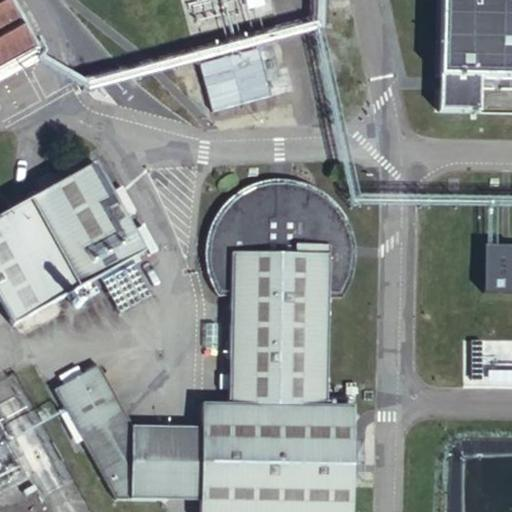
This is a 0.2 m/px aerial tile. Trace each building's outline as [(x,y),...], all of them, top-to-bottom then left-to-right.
[(3,0),(0,0),(0,80),(29,65),(22,52),(30,48),(3,0)] [(511,0),(441,0),(438,80),(480,81),(481,46),(511,47),(511,0)] [(96,160),(0,212),(0,297),(13,322),(145,249),(96,160)] [(327,405),(330,296),(341,297),(351,278),(355,261),(354,246),(351,230),(343,212),(321,189),(304,181),(278,176),(255,182),(233,196),(218,212),(208,237),(212,253),(207,255),(207,257),(211,273),(221,296),(231,296),(230,404),(203,404),(203,427),(175,427),(133,428),(99,367),(57,387),(115,497),(176,499),(202,499),(201,511),(352,511),(353,451),(353,449),(343,432),(342,417),(342,405),(327,405)] [(413,382),(445,383),(452,224),(420,223),(413,382)] [(511,249),(484,249),(483,295),(511,295),(511,249)] [(343,432),(353,449),(353,406),(342,405),(342,417),(343,432)]
